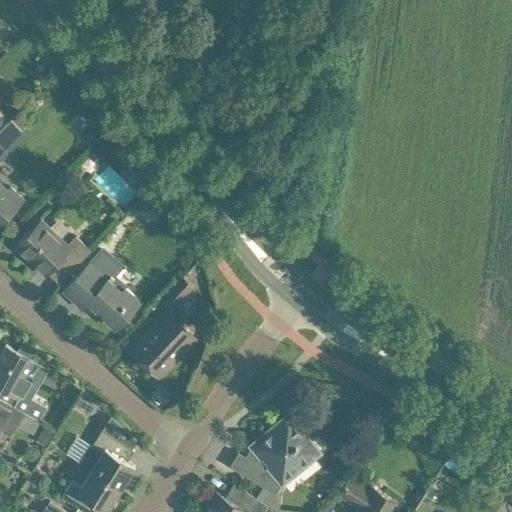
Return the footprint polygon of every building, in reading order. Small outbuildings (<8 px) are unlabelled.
[(88,124),(80,133),(90,142),(98,133),(88,124)] [(103,138),(88,154),(100,166),(115,149),(103,138)] [(0,145),(0,223),(22,200),(10,189),(7,191),(0,184),(0,160),(7,153),(0,145)] [(40,219),(15,246),(29,259),(31,257),(48,273),(45,275),(46,275),(58,262),(69,273),(90,251),(74,235),(66,244),(40,219)] [(91,261),(63,291),(82,308),(87,302),(115,328),(139,301),(110,274),(108,277),(91,261)] [(181,278),(163,297),(174,308),(193,289),(181,278)] [(167,311),(130,350),(159,377),(195,338),(167,311)] [(34,360),(6,344),(0,354),(0,386),(1,387),(0,388),(0,397),(23,410),(39,420),(47,406),(28,395),(36,380),(25,374),(34,360)] [(23,410),(0,397),(0,428),(10,433),(23,410)] [(319,452),(289,415),(252,445),(257,451),(250,461),(255,464),(247,476),(257,482),(275,493),(284,479),(319,452)] [(44,425),(36,439),(46,446),(54,432),(44,425)] [(78,435),(67,453),(79,461),(92,469),(121,487),(135,465),(128,461),(135,450),(130,447),(102,429),(93,445),(90,443),(78,435)] [(121,487),(92,469),(80,488),(71,482),(62,496),(86,511),(95,511),(100,505),(107,509),(121,487)] [(350,476),(338,494),(338,495),(358,508),(355,511),(397,511),(402,504),(372,485),(370,489),(350,476)] [(262,511),(267,504),(234,483),(225,496),(217,491),(203,511),(262,511)] [(431,483),(424,495),(435,501),(442,489),(431,483)] [(67,511),(51,501),(43,511),(67,511)]
